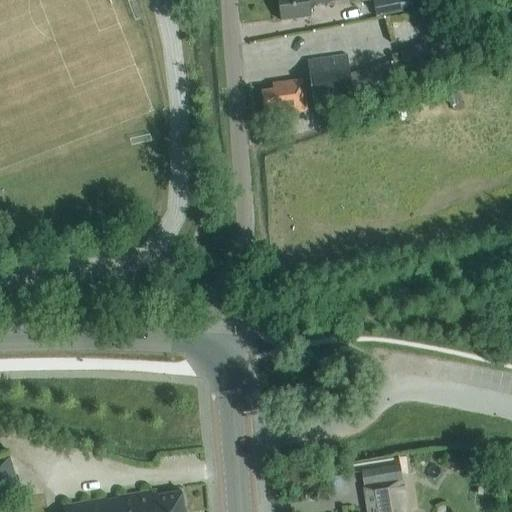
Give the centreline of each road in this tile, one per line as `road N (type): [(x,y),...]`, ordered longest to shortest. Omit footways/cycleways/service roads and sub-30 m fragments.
road 1 (residential): [(207,345),(218,293),(246,237),(229,0)]
road 2 (secondary): [(207,345),(0,339)]
road 3 (secondary): [(244,511),(231,374),(207,345)]
